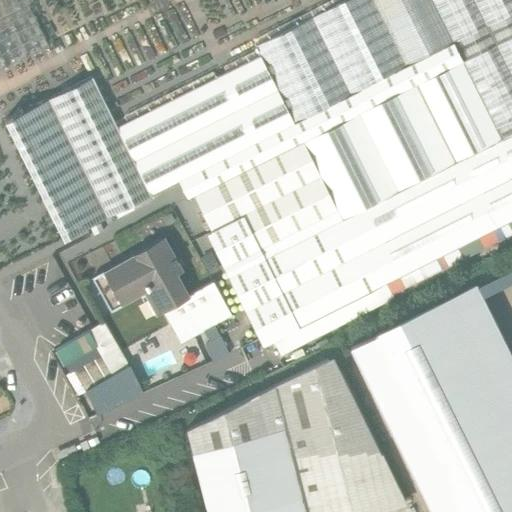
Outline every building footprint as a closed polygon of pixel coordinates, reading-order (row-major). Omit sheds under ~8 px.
[(259,55),(291,125),(453,43),(432,0),(347,0),(254,46),(259,55)] [(511,0),(432,0),(453,43),(511,13),(511,0)] [(392,298),(391,296),(511,235),(511,13),(453,43),(291,125),(183,180),(192,198),(193,197),(266,345),(274,341),(281,354),(301,344),(295,331),(298,329),(305,342),(392,298)] [(116,127),(150,196),(183,180),(291,125),(259,55),(116,127)] [(91,77),(3,121),(62,239),(150,196),(116,127),(91,77)] [(134,255),(91,278),(110,311),(150,288),(180,344),(203,331),(213,326),(231,316),(212,281),(187,295),(175,275),(181,271),(163,240),(148,248),(150,252),(137,260),(134,255)] [(511,511),(511,360),(475,285),(349,347),(430,511),(511,511)] [(104,320),(53,344),(76,393),(127,369),(104,320)] [(213,326),(203,331),(210,343),(204,346),(212,362),(227,356),(220,338),(213,326)] [(185,428),(206,511),(355,511),(403,500),(331,356),(185,428)]
